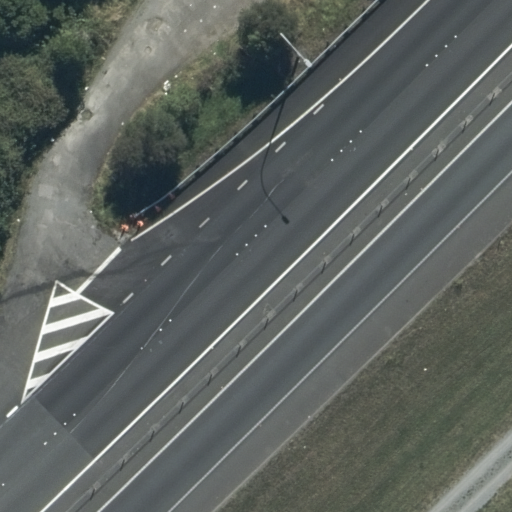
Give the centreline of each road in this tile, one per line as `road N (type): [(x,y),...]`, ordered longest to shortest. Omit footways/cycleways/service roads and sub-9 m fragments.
road 1 (trunk): [(0,475),(482,0)]
road 2 (trunk): [(511,98),(111,511)]
